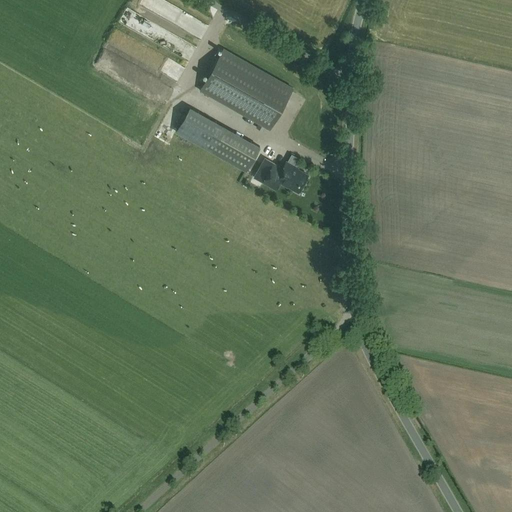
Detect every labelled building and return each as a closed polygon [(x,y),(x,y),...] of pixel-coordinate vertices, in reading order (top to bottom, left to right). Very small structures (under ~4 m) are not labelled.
[(174,20),(174,7),(165,7),(165,20),(174,20)] [(187,57),(192,48),(148,25),(143,34),(187,57)] [(200,89),(270,128),(293,88),(223,48),(200,89)] [(156,52),(146,62),(160,75),(170,64),(156,52)] [(134,57),(132,62),(140,67),(143,62),(134,57)] [(237,165),(246,170),(260,146),(250,141),(237,165)] [(263,181),(275,188),(279,181),(287,186),(288,185),(298,191),(308,174),(294,167),(295,166),(287,161),(283,168),(273,163),(263,181)]
